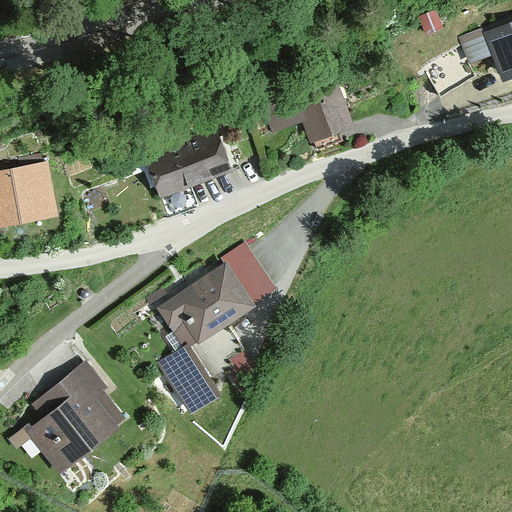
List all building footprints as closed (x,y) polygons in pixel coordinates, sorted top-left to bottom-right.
[(474,24),(443,35),(453,61),(475,53),(483,75),(511,64),(511,0),(510,1),(511,5),(511,19),(477,33),(474,24)] [(320,83),(253,107),(261,129),(284,121),(291,139),(335,123),(320,83)] [(127,145),(143,192),(217,166),(202,120),(127,145)] [(0,169),(0,219),(37,214),(30,165),(0,169)] [(266,289),(236,243),(142,303),(170,347),(147,362),(178,410),(213,388),(183,341),(266,289)] [(74,354),(22,400),(32,412),(15,427),(51,468),(103,422),(80,395),(97,380),(74,354)]
